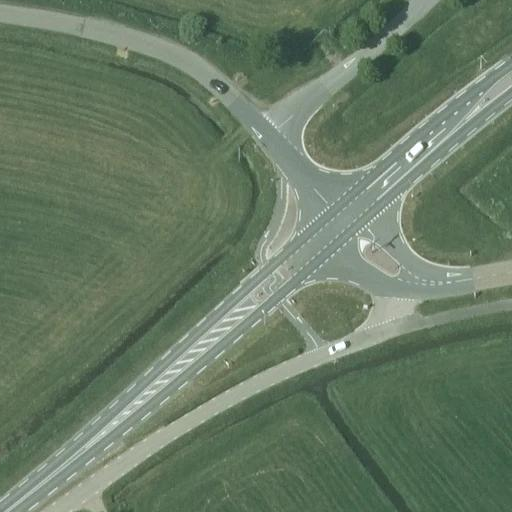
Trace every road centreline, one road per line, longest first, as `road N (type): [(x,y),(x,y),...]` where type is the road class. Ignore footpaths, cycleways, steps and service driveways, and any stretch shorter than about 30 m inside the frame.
road 1 (unclassified): [(54,511),(181,424),(286,370),(392,329),(398,290)]
road 2 (primary): [(333,210),(57,461),(50,477)]
road 3 (primary): [(50,477),(66,473),(160,397),(333,247)]
road 4 (tertiary): [(268,137),(213,80),(163,49),(0,12)]
road 5 (primary): [(511,64),(333,210)]
road 6 (unclassified): [(268,137),(428,0)]
road 7 (primary): [(365,218),(511,94)]
